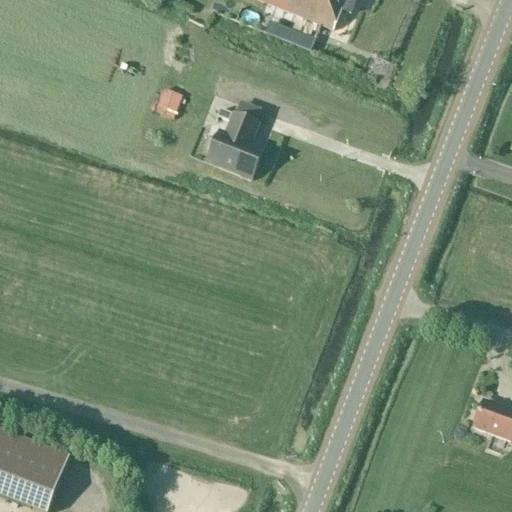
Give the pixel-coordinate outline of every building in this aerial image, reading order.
[(365,4),(366,0),(250,0),(333,33),(340,14),(350,17),(356,1),(365,4)] [(278,40),(281,31),(269,26),(265,35),(278,40)] [(231,117),(220,113),(217,120),(228,124),(231,117)] [(207,166),(251,184),(259,163),(250,159),(254,149),(250,148),(258,128),(234,118),(226,138),(219,136),(207,166)] [(511,439),(511,413),(484,404),(474,432),(510,445),(511,439)] [(48,511),(69,461),(0,433),(0,499),(32,511),(48,511)]
